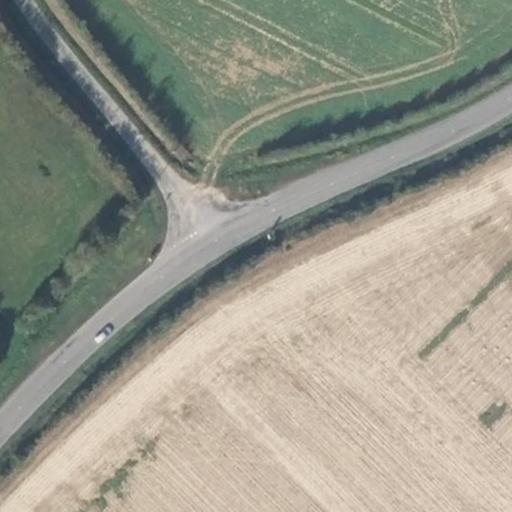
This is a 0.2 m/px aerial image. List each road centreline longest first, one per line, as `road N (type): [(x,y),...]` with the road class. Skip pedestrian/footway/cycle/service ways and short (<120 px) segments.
road 1 (tertiary): [(208,245),(511,97)]
road 2 (unclassified): [(208,245),(149,157),(21,0)]
road 3 (tertiary): [(0,429),(126,305),(208,245)]
